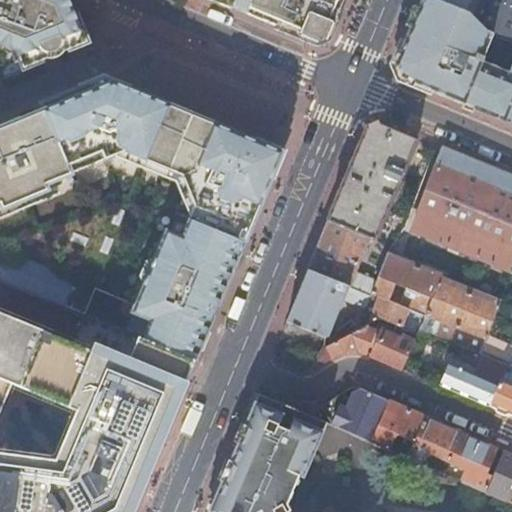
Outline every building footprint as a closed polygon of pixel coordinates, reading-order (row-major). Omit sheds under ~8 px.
[(0,0),(0,70),(22,61),(24,67),(54,55),(86,42),(74,12),(68,0),(0,0)] [(210,0),(217,3),(224,6),(242,13),(277,27),(293,34),(316,44),(330,38),(345,0),(210,0)] [(472,12),(441,0),(420,0),(417,7),(421,9),(414,26),(410,24),(403,41),(408,44),(405,52),(400,50),(394,63),(396,64),(395,67),(397,71),(398,74),(401,76),(400,78),(459,102),(465,104),(466,101),(475,105),(474,108),(489,114),(506,121),(511,124),(511,65),(509,72),(483,61),(484,58),(478,55),(488,31),(482,25),(472,12)] [(441,0),(472,12),(482,25),(489,9),(492,2),(486,0),(441,0)] [(494,34),(511,41),(511,0),(502,0),(497,12),(488,32),(494,34)] [(417,7),(410,24),(414,26),(421,9),(417,7)] [(489,9),(482,25),(488,31),(488,32),(497,12),(489,9)] [(488,32),(488,31),(478,55),(484,58),(494,34),(488,32)] [(408,44),(403,41),(400,50),(405,52),(408,44)] [(98,320),(196,361),(201,349),(214,316),(211,315),(213,308),(216,302),(219,304),(238,259),(256,216),(261,204),(283,152),(266,145),(212,122),(184,111),(167,104),(120,84),(108,79),(68,93),(42,103),(45,110),(34,115),(0,128),(0,270),(5,282),(70,308),(85,315),(98,320)] [(32,108),(34,115),(45,110),(42,103),(32,108)] [(359,148),(329,221),(371,239),(376,241),(417,140),(381,125),(367,130),(359,148)] [(511,178),(443,151),(428,191),(412,231),(511,272),(511,178)] [(319,246),(309,271),(371,297),(372,294),(377,281),(357,273),(371,239),(329,221),(319,246)] [(377,281),(372,294),(387,301),(394,284),(405,288),(399,306),(426,316),(418,335),(480,360),(488,338),(500,306),(439,282),(442,276),(388,254),(387,256),(377,281)] [(306,277),(287,323),(324,338),(328,337),(339,312),(343,314),(348,303),(363,309),(366,308),(367,305),(375,308),(369,325),(380,319),(381,320),(418,335),(426,316),(399,306),(387,301),(372,294),(371,297),(309,271),(306,277)] [(0,311),(0,511),(132,511),(196,361),(98,320),(85,315),(74,342),(0,311)] [(363,328),(369,325),(367,321),(359,325),(361,329),(363,328)] [(326,347),(310,371),(345,350),(346,353),(351,353),(357,353),(358,351),(367,355),(375,334),(363,328),(361,329),(326,347)] [(403,370),(415,342),(404,337),(402,341),(383,332),(378,344),(372,357),(403,370)] [(511,348),(488,338),(481,356),(509,367),(511,367),(511,348)] [(448,365),(439,386),(445,388),(491,408),(502,381),(509,367),(481,356),(480,360),(473,376),(448,365)] [(511,367),(509,367),(502,381),(511,384),(511,367)] [(511,384),(502,381),(491,408),(511,417),(511,384)] [(321,407),(332,426),(372,443),(389,402),(358,389),(355,388),(351,388),(345,390),(331,400),(321,407)] [(286,511),(282,505),(290,487),(294,489),(299,475),(303,477),(326,423),(311,416),(283,404),(258,393),(242,433),(208,511),(286,511)] [(389,402),(372,443),(390,451),(396,437),(398,436),(415,443),(425,418),(396,405),(389,402)] [(425,418),(415,443),(408,458),(425,466),(430,454),(450,462),(462,434),(444,426),(425,418)] [(497,449),(462,434),(450,462),(467,470),(462,482),(473,487),(485,492),(492,476),(487,474),(492,461),(497,449)] [(511,454),(510,454),(504,451),(492,476),(485,492),(511,503),(511,454)] [(294,489),(290,487),(282,505),(286,511),(291,511),(287,504),(294,489)]
